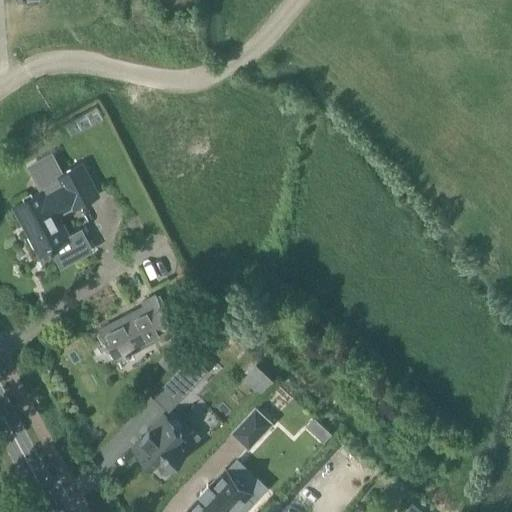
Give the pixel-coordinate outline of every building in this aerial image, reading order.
[(72,130),(104,115),(99,105),(67,120),(72,130)] [(43,190),(42,190),(14,206),(40,255),(49,250),(50,252),(54,250),(53,248),(70,239),(57,215),(74,206),(74,207),(98,195),(81,163),(61,174),(51,155),(30,166),(43,190)] [(100,329),(113,353),(116,359),(126,354),(127,354),(130,353),(131,352),(131,351),(160,336),(162,340),(175,333),(155,295),(142,302),(144,306),(132,312),(133,315),(126,319),(125,316),(100,329)] [(34,347),(39,353),(44,349),(39,343),(34,347)] [(208,368),(190,351),(159,385),(176,401),(208,368)] [(250,413),(226,438),(243,454),(267,429),(250,413)] [(164,414),(133,446),(152,463),(155,460),(166,470),(188,447),(177,437),(182,432),(164,414)] [(323,440),(331,430),(323,424),(316,433),(323,440)] [(202,494),(187,510),(188,511),(232,511),(233,511),(244,511),(254,501),(248,495),(250,493),(225,469),(210,485),(208,484),(200,493),(202,494)]
